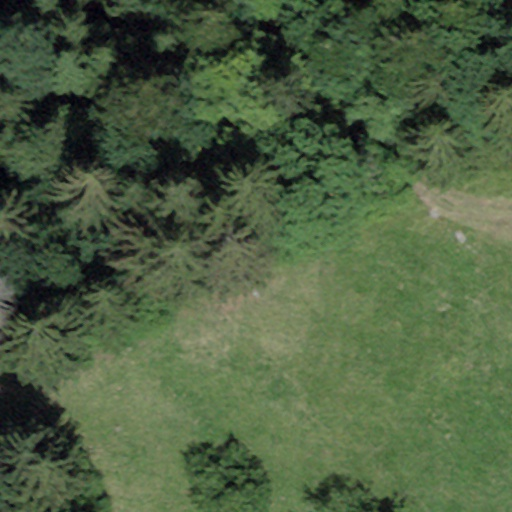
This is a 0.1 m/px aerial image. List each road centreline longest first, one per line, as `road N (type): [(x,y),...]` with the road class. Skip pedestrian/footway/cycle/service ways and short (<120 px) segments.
road 1 (track): [(511,204),(390,163),(364,136)]
road 2 (track): [(364,136),(511,85)]
